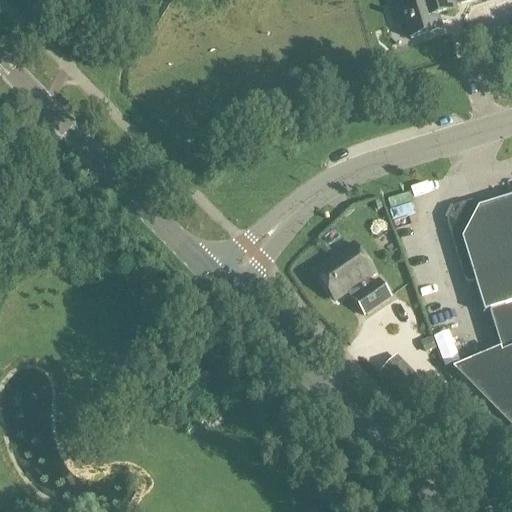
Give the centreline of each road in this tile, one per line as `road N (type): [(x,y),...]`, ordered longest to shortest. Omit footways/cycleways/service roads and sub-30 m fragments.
road 1 (unclassified): [(217,282),(339,178),(511,120)]
road 2 (secondary): [(443,511),(217,282)]
road 3 (secondary): [(217,282),(0,59)]
